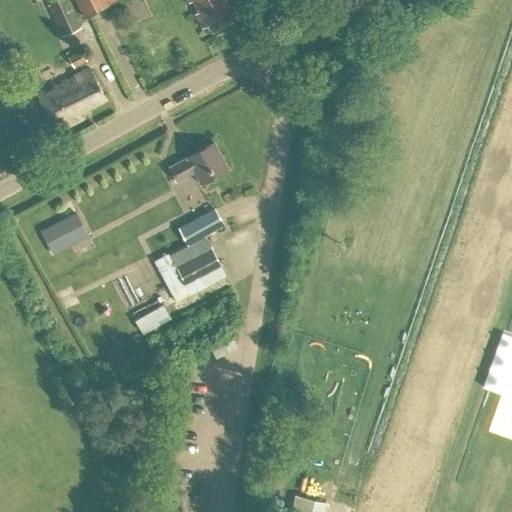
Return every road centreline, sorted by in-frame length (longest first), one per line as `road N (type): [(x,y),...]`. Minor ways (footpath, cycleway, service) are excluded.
road 1 (residential): [(222,511),(282,120),(254,49)]
road 2 (tertiary): [(0,188),(254,49)]
